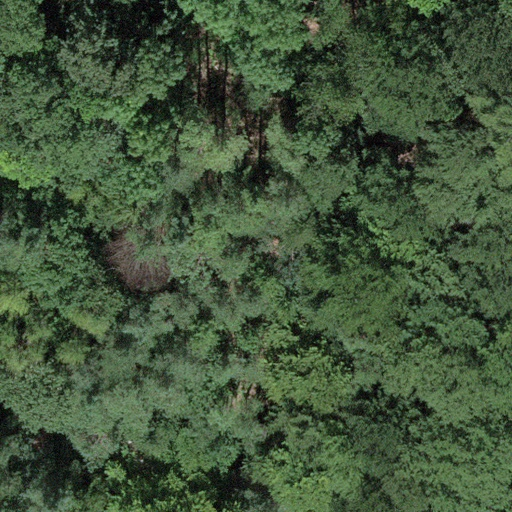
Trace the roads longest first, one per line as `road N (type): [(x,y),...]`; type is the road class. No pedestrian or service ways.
road 1 (track): [(323,511),(111,447),(0,376)]
road 2 (track): [(0,162),(228,238)]
